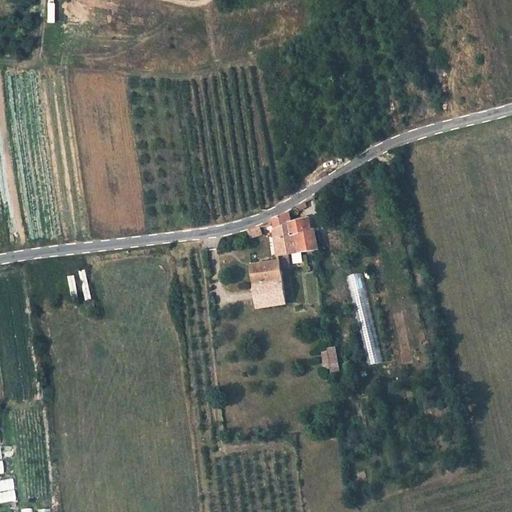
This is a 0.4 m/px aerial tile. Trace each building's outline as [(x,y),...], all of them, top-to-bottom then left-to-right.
[(275,230),(280,261),(253,265),(259,307),(286,304),(282,269),(290,268),(288,255),(299,253),(295,234),(292,235),(289,223),(287,214),(273,219),(275,230)] [(312,251),(308,231),(312,230),(309,219),(291,223),(289,223),(292,235),(295,234),(299,253),(312,251)] [(248,231),(251,238),(263,234),(260,226),(248,231)] [(331,368),(338,367),(335,348),(329,349),(331,368)] [(329,351),(323,352),(325,369),(331,368),(329,351)] [(0,503),(14,502),(11,481),(0,483),(0,503)]
